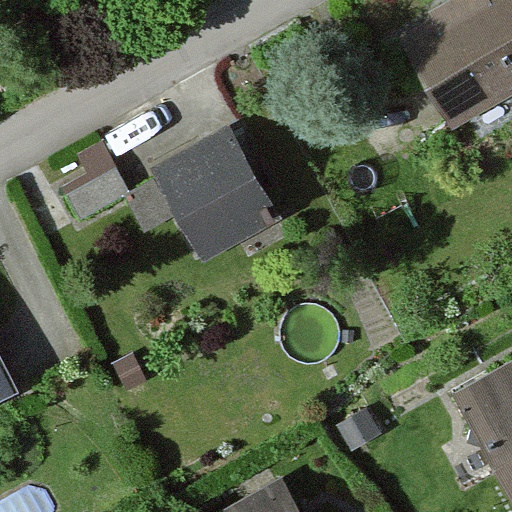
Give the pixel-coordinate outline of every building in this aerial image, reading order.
[(476,0),(450,0),(417,19),(425,33),(391,52),(438,135),(511,93),(511,0),(498,0),(481,10),(476,0)] [(138,175),(144,187),(122,205),(138,237),(163,224),(183,263),(250,228),(239,208),(252,201),(217,134),(138,175)] [(116,193),(88,143),(65,156),(75,174),(51,188),(69,219),(116,193)] [(133,382),(122,358),(103,367),(114,390),(133,382)] [(507,511),(511,510),(511,360),(440,399),(501,511),(507,511)] [(369,438),(357,413),(328,427),(341,452),(369,438)] [(280,511),(265,485),(217,511),(280,511)]
